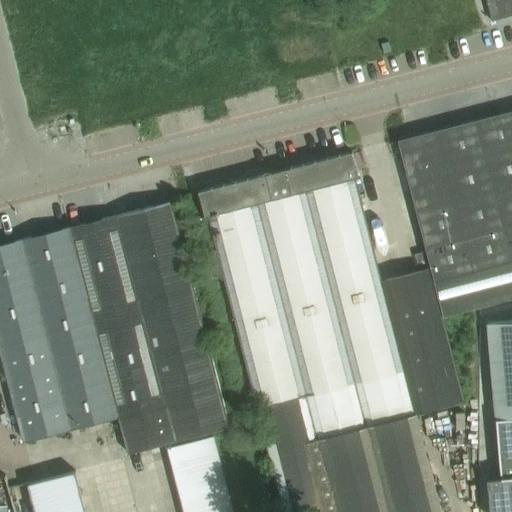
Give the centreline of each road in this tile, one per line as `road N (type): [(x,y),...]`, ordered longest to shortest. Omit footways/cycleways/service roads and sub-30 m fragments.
road 1 (tertiary): [(511,66),(38,187)]
road 2 (unclassified): [(38,187),(0,44)]
